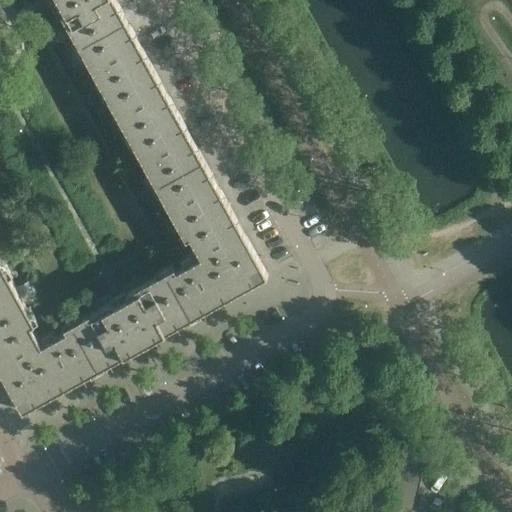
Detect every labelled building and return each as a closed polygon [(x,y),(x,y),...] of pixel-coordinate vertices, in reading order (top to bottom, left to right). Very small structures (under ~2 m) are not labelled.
[(115,0),(54,0),(57,5),(52,8),(65,31),(70,28),(79,45),(126,19),(115,0)] [(152,66),(142,47),(126,19),(79,45),(105,92),(152,66)] [(178,112),(167,93),(152,66),(105,92),(131,138),(178,112)] [(203,158),(193,139),(178,112),(131,138),(156,185),(203,158)] [(229,205),(219,186),(203,158),(156,185),(178,224),(182,222),(186,229),(229,205)] [(268,275),(244,233),(229,205),(186,229),(195,245),(210,237),(240,291),(268,275)] [(240,291),(210,237),(195,245),(201,256),(168,274),(192,317),(240,291)] [(27,307),(16,286),(6,268),(0,271),(0,331),(27,317),(23,309),(27,307)] [(99,369),(192,317),(168,274),(161,279),(159,274),(149,280),(146,274),(123,287),(126,292),(113,299),(110,294),(87,307),(90,312),(81,317),(83,322),(75,326),(99,369)] [(51,395),(21,341),(36,333),(27,317),(0,331),(0,369),(23,411),(51,395)] [(99,369),(75,326),(42,344),(36,333),(21,341),(51,395),(99,369)] [(413,510),(422,469),(424,462),(400,457),(389,504),(413,510)]
